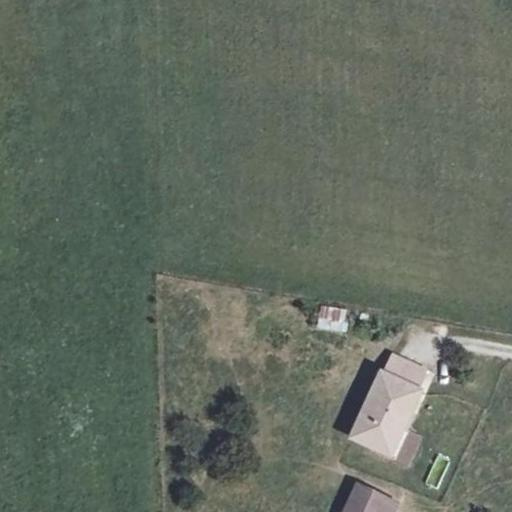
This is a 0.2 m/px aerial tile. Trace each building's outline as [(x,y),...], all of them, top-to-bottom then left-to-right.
[(321,304),(316,328),(342,333),(347,310),(321,304)] [(377,374),(408,386),(415,370),(384,357),(377,374)] [(408,386),(377,374),(372,372),(349,437),(383,451),(393,425),(397,427),(412,388),(408,386)] [(383,451),(387,452),(397,427),(393,425),(383,451)] [(397,427),(387,452),(404,459),(413,434),(397,427)] [(367,511),(365,511),(373,492),(356,486),(345,511),(367,511)] [(365,511),(367,511),(381,511),(388,498),(373,492),(365,511)] [(388,498),(381,511),(390,511),(395,501),(388,498)]
